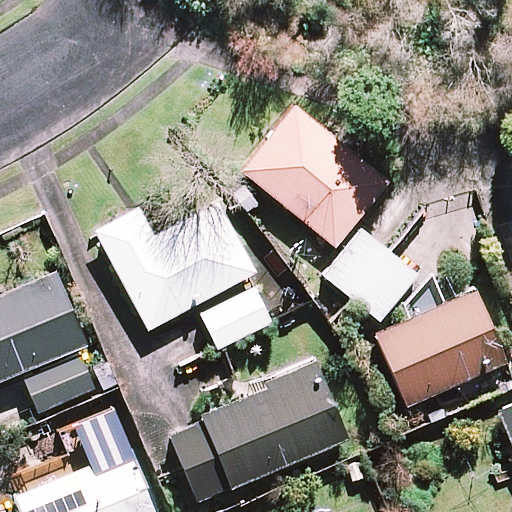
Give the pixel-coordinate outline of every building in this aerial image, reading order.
[(385,180),(292,105),(240,170),(333,245),(385,180)] [(252,271),(214,202),(151,235),(137,207),(94,230),(146,328),(252,271)] [(414,275),(361,230),(323,274),(376,319),(414,275)] [(96,389),(57,272),(0,290),(0,379),(21,372),(34,409),(96,389)] [(269,321),(253,288),(200,314),(216,347),(269,321)] [(503,360),(471,289),(373,333),(405,404),(503,360)] [(341,439),(310,366),(165,427),(196,500),(341,439)] [(511,402),(495,410),(511,449),(511,402)] [(160,511),(128,438),(13,489),(23,511),(160,511)]
